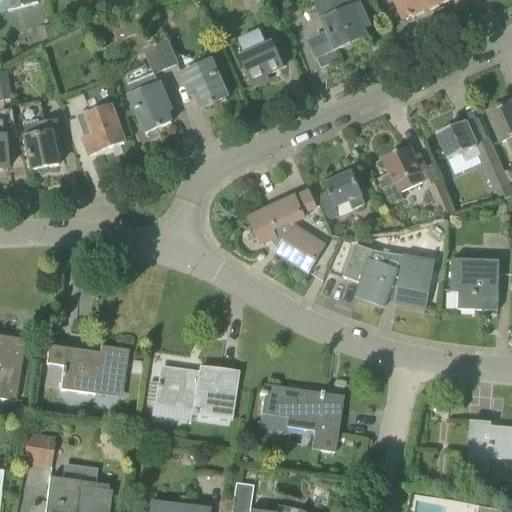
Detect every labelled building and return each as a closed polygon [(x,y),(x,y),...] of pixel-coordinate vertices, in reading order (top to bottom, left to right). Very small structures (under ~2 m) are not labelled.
[(9,12),(39,4),(38,0),(0,0),(0,1),(5,0),(9,12)] [(327,36),(310,43),(317,59),(336,51),(337,52),(367,39),(364,32),(370,29),(360,6),(361,6),(358,0),(341,0),(336,2),(335,0),(312,0),(323,23),(321,23),(327,36)] [(428,12),(422,0),(392,0),(403,23),(428,12)] [(454,1),(453,0),(422,0),(428,12),(454,1)] [(256,89),(271,83),(269,78),(286,70),(276,47),(269,50),(262,34),(242,43),(250,59),(244,62),(256,89)] [(169,42),(157,47),(169,72),(180,67),(169,42)] [(169,72),(157,47),(145,52),(151,65),(146,67),(148,71),(125,81),(123,77),(122,78),(148,136),(172,125),(168,115),(172,112),(157,77),(169,72)] [(213,64),(183,77),(190,92),(194,90),(203,111),(228,99),(213,64)] [(8,73),(0,73),(0,103),(13,100),(8,73)] [(125,145),(112,108),(112,109),(110,105),(77,118),(91,157),(125,145)] [(511,105),(490,116),(503,145),(509,143),(511,149),(511,105)] [(47,122),(26,127),(35,172),(63,166),(59,145),(61,145),(57,122),(47,124),(47,122)] [(0,123),(0,170),(8,170),(6,137),(5,123),(0,123)] [(441,136),(438,137),(449,163),(463,157),(466,164),(480,158),(494,192),(507,186),(488,142),(476,147),(467,125),(451,132),(450,129),(440,134),(441,136)] [(396,186),(400,195),(430,182),(426,173),(427,173),(423,163),(417,165),(411,150),(385,161),(396,186)] [(320,198),(330,222),(339,217),(336,209),(350,203),(354,212),(366,206),(362,198),(363,197),(353,175),(326,187),(329,194),(320,198)] [(441,184),(430,189),(438,206),(448,201),(441,184)] [(294,228),(319,217),(309,193),(295,199),(294,199),(293,199),(293,200),(251,219),(251,218),(249,219),(259,241),(272,236),(274,240),(275,240),(283,245),(276,256),(278,256),(278,255),(307,273),(306,274),(307,275),(325,247),(294,228)] [(426,310),(434,262),(406,256),(402,274),(370,263),(373,253),(356,247),(344,279),(362,286),(357,299),(385,309),(389,296),(398,298),(397,305),(426,310)] [(498,302),(500,264),(453,263),(452,294),(459,294),(459,310),(483,311),(483,302),(498,302)] [(0,399),(16,402),(25,342),(0,338),(0,399)] [(96,387),(122,390),(128,352),(100,348),(98,359),(88,358),(89,353),(90,353),(91,347),(82,345),(81,352),(68,350),(69,343),(64,343),(64,350),(50,348),(48,347),(49,341),(43,340),(36,388),(94,396),(96,387)] [(194,416),(230,422),(237,376),(201,370),(200,376),(162,370),(157,405),(195,411),(194,416)] [(286,429),(314,433),(312,451),(334,454),(343,399),(319,396),(319,400),(309,398),(309,394),(264,387),(262,394),(260,394),(259,397),(264,398),(263,407),(288,411),(286,429)] [(511,462),(511,430),(503,430),(502,433),(493,433),(493,425),(472,424),(468,474),(488,475),(489,461),(511,462)] [(25,463),(51,466),(55,442),(28,438),(25,463)] [(50,480),(46,511),(110,511),(113,493),(90,490),(89,495),(79,494),(80,484),(50,480)] [(249,511),(253,488),(236,486),(231,511),(249,511)]
